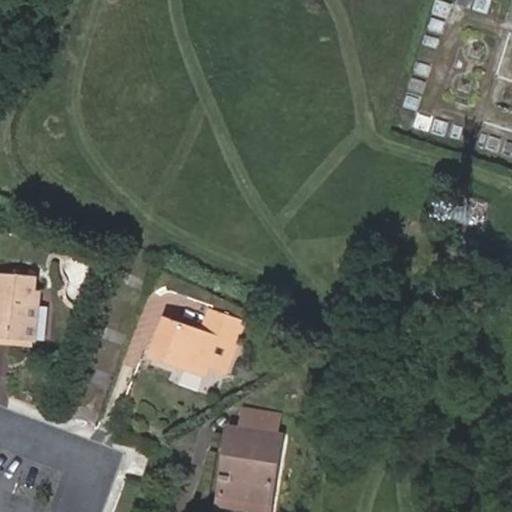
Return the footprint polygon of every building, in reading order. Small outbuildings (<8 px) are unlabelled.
[(90,259),(72,249),(69,255),(87,265),(90,259)] [(49,312),(50,302),(51,285),(11,283),(8,347),(53,350),(55,312),(49,312)] [(247,379),(266,327),(228,313),(220,337),(186,325),(173,361),(194,369),(197,361),(229,372),(247,379)] [(225,381),(229,372),(197,361),(194,369),(225,381)] [(291,503),(300,439),(307,440),(311,412),(276,409),(272,435),(246,431),(244,453),(251,454),(247,479),(240,478),(238,496),(291,503)]
